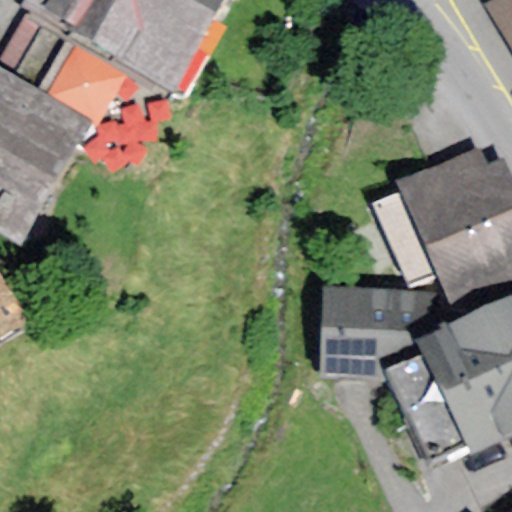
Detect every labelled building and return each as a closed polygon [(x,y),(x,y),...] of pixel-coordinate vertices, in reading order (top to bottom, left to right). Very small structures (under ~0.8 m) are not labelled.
[(17,111),(60,137),(106,164),(121,157),(210,0),(40,0),(0,72),(22,84),(14,99),(17,111)] [(0,217),(10,223),(60,137),(17,111),(0,101),(0,217)] [(493,184),(488,174),(478,177),(474,170),(378,213),(414,291),(451,274),(471,316),(511,297),(511,204),(501,180),(493,184)] [(0,329),(14,321),(0,298),(0,329)] [(385,381),(430,360),(431,310),(338,306),(336,372),(382,374),(385,381)] [(430,360),(385,381),(407,426),(426,417),(448,464),(511,432),(511,314),(461,339),(464,344),(430,360)]
